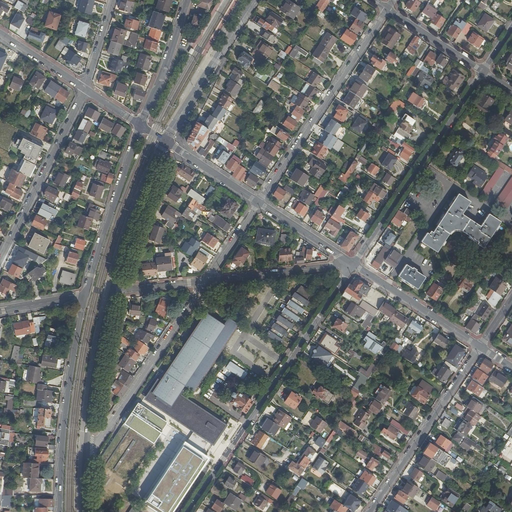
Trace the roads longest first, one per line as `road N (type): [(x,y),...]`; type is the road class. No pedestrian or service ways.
road 1 (residential): [(187,511),(353,264)]
road 2 (residential): [(353,264),(483,71)]
road 3 (residential): [(387,9),(258,202)]
road 4 (residential): [(85,295),(65,409),(59,511)]
road 5 (residential): [(204,281),(100,437),(86,445)]
road 6 (residential): [(370,511),(480,346)]
road 7 (residential): [(0,259),(84,88)]
road 8 (residential): [(139,125),(85,295)]
road 9 (residential): [(165,141),(254,0)]
road 10 (residential): [(112,290),(165,141)]
road 11 (residential): [(86,445),(112,290)]
road 12 (residential): [(480,346),(353,264)]
road 13 (residential): [(204,281),(353,264)]
road 14 (residential): [(139,125),(188,0)]
